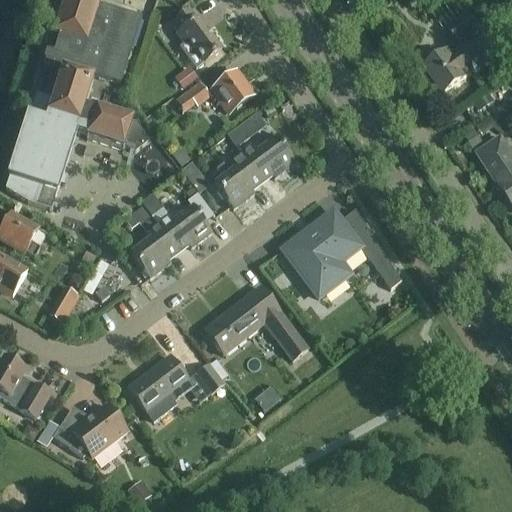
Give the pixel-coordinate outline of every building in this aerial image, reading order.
[(118,87),(134,41),(140,22),(98,8),(100,0),(64,0),(54,33),(59,35),(53,54),(48,52),(43,68),(52,71),(43,99),(36,96),(29,119),(27,118),(7,181),(9,182),(5,193),(25,206),(50,214),(58,187),(77,129),(88,133),(84,143),(120,155),(121,155),(133,159),(148,148),(133,129),(94,116),(92,117),(82,114),(94,79),(118,87)] [(195,23),(189,14),(172,26),(179,35),(177,36),(183,45),(187,43),(204,66),(220,54),(196,22),(195,23)] [(480,35),(479,33),(487,28),(473,19),(470,21),(468,17),(461,21),(447,31),(460,51),(450,58),(448,55),(441,60),(434,65),(433,64),(431,64),(426,67),(425,70),(426,71),(425,72),(443,98),(460,87),(467,82),(466,81),(473,76),(474,78),(476,77),(475,75),(487,66),(470,42),(480,35)] [(189,71),(177,81),(184,91),(197,81),(189,71)] [(229,117),(238,110),(254,98),(236,75),(211,94),(229,117)] [(197,110),(210,100),(200,86),(176,104),(184,115),(195,107),(197,110)] [(295,166),(276,140),(256,156),(250,148),(239,156),(259,184),(270,176),(274,182),(295,166)] [(511,156),(501,140),(477,156),(487,172),(489,170),(499,185),(496,186),(511,210),(511,156)] [(259,184),(239,156),(238,156),(241,159),(230,168),(227,165),(215,173),(221,181),(213,186),(233,213),(254,197),(250,191),(259,184)] [(192,168),(181,175),(190,187),(200,179),(192,168)] [(141,206),(143,209),(151,220),(177,253),(187,246),(190,252),(212,236),(204,227),(191,210),(182,218),(180,215),(167,219),(162,212),(159,214),(157,211),(160,209),(152,198),(141,206)] [(166,261),(177,253),(151,220),(143,209),(123,223),(131,233),(139,227),(147,238),(150,242),(130,257),(137,267),(149,283),(170,267),(166,261)] [(303,239),(282,254),(318,302),(349,279),(340,266),(359,252),(390,294),(401,286),(354,214),(340,225),(333,216),(312,232),(314,235),(305,242),(303,239)] [(9,216),(7,220),(4,220),(2,225),(3,228),(2,230),(0,232),(0,242),(14,250),(25,256),(26,255),(35,260),(40,250),(31,245),(39,232),(27,226),(9,216)] [(0,291),(12,299),(26,276),(12,268),(0,260),(0,291)] [(65,291),(55,309),(67,316),(77,298),(65,291)] [(101,306),(110,299),(104,291),(94,298),(95,299),(101,306)] [(307,351),(273,307),(261,291),(205,334),(224,359),(265,328),(292,363),(307,351)] [(31,391),(18,383),(25,371),(4,359),(0,364),(0,399),(19,412),(34,422),(50,396),(34,386),(31,391)] [(146,416),(188,384),(169,360),(128,391),(146,416)] [(211,398),(224,389),(220,385),(222,384),(210,368),(196,378),(211,398)] [(127,436),(106,409),(85,425),(69,415),(52,442),(68,452),(78,445),(92,463),(127,436)]
